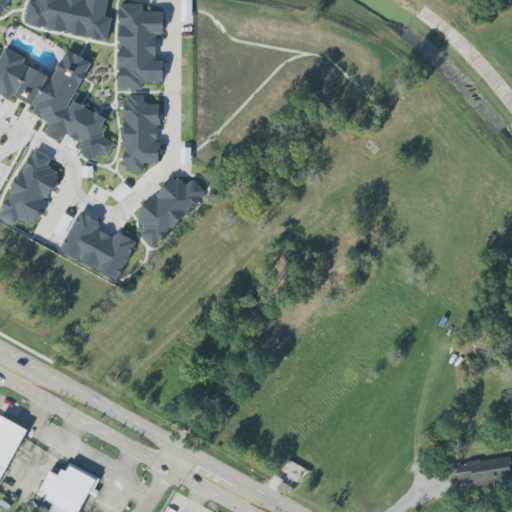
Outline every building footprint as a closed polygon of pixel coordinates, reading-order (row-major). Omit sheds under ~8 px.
[(0,0),(0,15),(3,16),(5,0),(7,0),(22,2),(22,0),(0,0)] [(107,40),(111,18),(105,17),(107,0),(36,0),(36,2),(29,0),(24,26),(107,40)] [(163,12),(142,12),(143,5),(119,4),(118,89),(142,89),(142,82),(163,82),(163,61),(155,61),(155,33),(163,33),(163,12)] [(96,159),(101,151),(110,156),(115,142),(104,137),(109,127),(105,124),(109,114),(98,108),(96,111),(85,107),(86,103),(75,99),(73,105),(70,104),(93,61),(84,58),(85,55),(74,49),(72,51),(69,48),(54,75),(28,61),(27,57),(7,46),(0,57),(0,93),(15,100),(19,94),(38,102),(35,109),(51,120),(45,132),(64,141),(69,134),(83,141),(80,151),(96,159)] [(159,104),(143,104),(143,97),(124,97),(124,173),(143,172),(143,163),(159,163),(159,143),(156,143),(156,126),(159,126),(159,104)] [(1,217),(16,225),(22,218),(31,223),(48,201),(44,198),(47,196),(50,197),(61,181),(57,179),(60,175),(58,175),(60,171),(51,167),(52,165),(50,164),(53,158),(37,149),(12,188),(15,192),(11,197),(8,196),(2,204),(6,207),(1,217)] [(150,247),(207,195),(192,179),(185,186),(177,177),(133,217),(145,229),(139,235),(150,247)] [(59,252),(116,281),(136,242),(117,232),(114,239),(95,229),(99,220),(80,210),(59,252)] [(327,277),(337,288),(356,269),(346,259),(327,277)] [(275,324),(275,323),(260,310),(258,312),(253,308),(246,316),(279,344),(287,335),(275,324)] [(0,483),(25,428),(0,416),(0,483)] [(457,485),(476,483),(477,489),(494,487),(494,481),(511,479),(509,458),(455,463),(457,485)] [(48,511),(49,511),(76,511),(88,494),(94,497),(98,491),(94,489),(99,479),(69,463),(65,470),(64,470),(64,471),(61,469),(57,474),(49,470),(36,495),(52,504),(48,511)]
